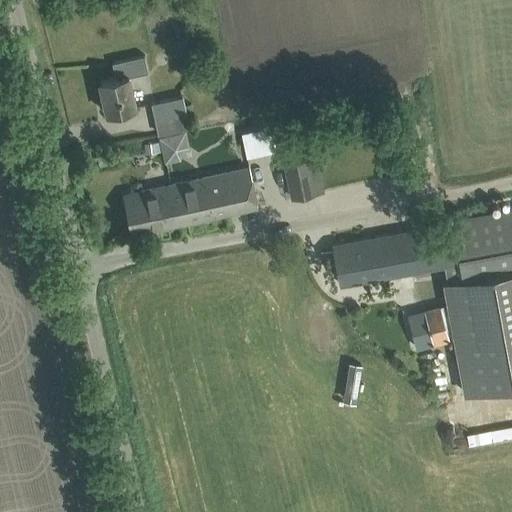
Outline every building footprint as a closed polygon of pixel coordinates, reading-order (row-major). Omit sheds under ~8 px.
[(204,42),(195,44),(198,53),(206,51),(204,42)] [(107,113),(136,106),(129,75),(148,71),(144,55),(125,59),(112,62),(116,77),(100,81),(107,113)] [(157,134),(189,127),(182,96),(151,103),(157,134)] [(155,140),(145,142),(146,149),(156,147),(155,140)] [(292,197),(324,190),(317,158),(286,164),(292,197)] [(134,232),(258,205),(250,167),(160,187),(141,191),(142,197),(127,200),(134,232)] [(447,303),(453,339),(464,396),(511,386),(511,212),(451,223),(446,224),(333,245),(334,247),(336,261),(341,284),(384,276),(411,271),(444,265),(448,282),(443,283),(447,303)] [(334,247),(321,249),(324,263),(336,261),(334,247)] [(433,344),(453,339),(447,303),(424,309),(428,324),(433,344)] [(511,425),(470,434),(472,444),(511,436),(511,425)]
